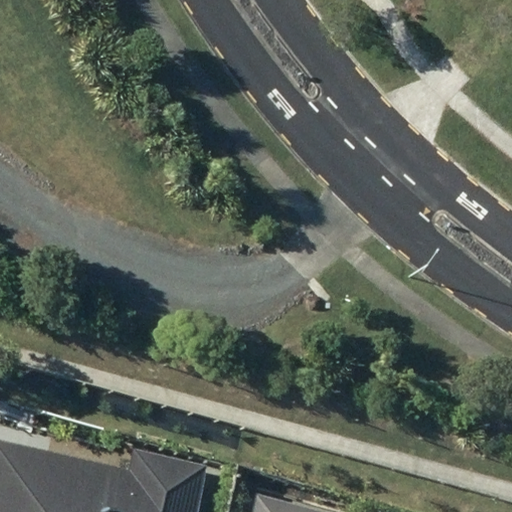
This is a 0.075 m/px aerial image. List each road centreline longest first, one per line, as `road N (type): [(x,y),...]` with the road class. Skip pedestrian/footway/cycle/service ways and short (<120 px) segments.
road 1 (residential): [(352,172),(246,250),(192,249),(129,231),(0,154)]
road 2 (residential): [(352,172),(248,85),(196,0)]
road 3 (residential): [(511,304),(352,172)]
road 4 (residential): [(277,0),(316,58),(390,124)]
road 5 (residential): [(390,124),(511,232)]
